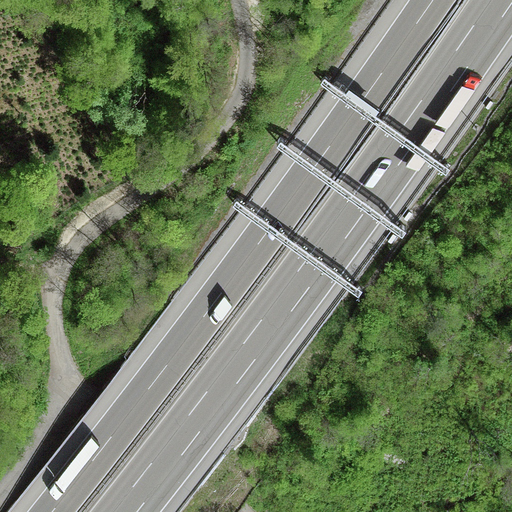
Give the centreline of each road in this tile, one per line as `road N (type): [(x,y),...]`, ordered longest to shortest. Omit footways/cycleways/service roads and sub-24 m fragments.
road 1 (motorway): [(432,0),(51,511)]
road 2 (motorway): [(124,511),(502,0)]
road 3 (track): [(236,0),(240,89),(228,116),(185,161),(99,221),(65,256),(57,335),(76,388),(91,405)]
